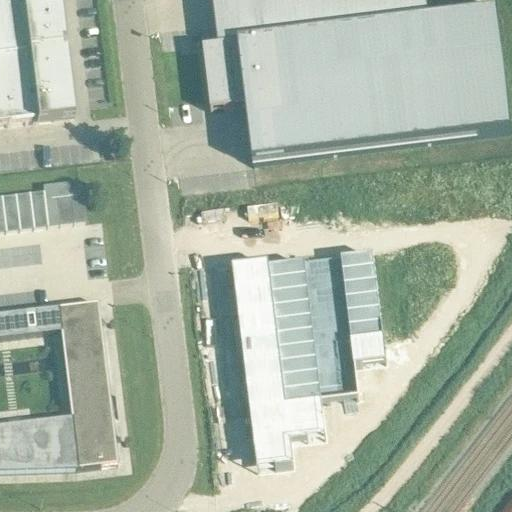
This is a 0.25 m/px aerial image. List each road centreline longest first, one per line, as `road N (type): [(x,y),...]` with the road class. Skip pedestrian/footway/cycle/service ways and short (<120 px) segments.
road 1 (unclassified): [(137,511),(176,461),(176,405),(128,0)]
road 2 (residential): [(365,511),(511,334)]
